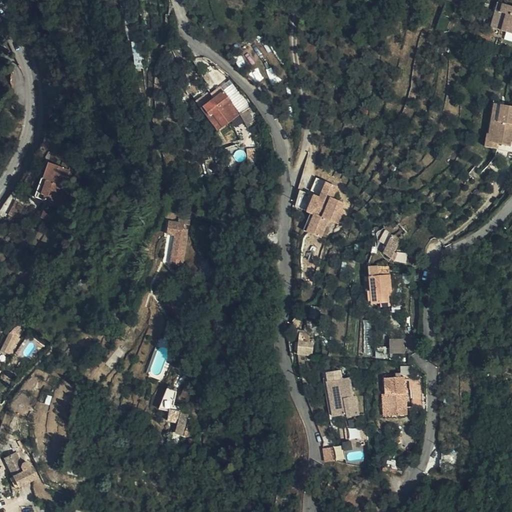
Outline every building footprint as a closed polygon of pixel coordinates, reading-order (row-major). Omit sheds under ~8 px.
[(482,16),(484,0),(477,0),(474,21),(486,23),(487,16),(482,16)] [(509,0),(484,0),(482,16),(487,16),(486,23),(511,28),(511,10),(511,11),(511,15),(508,14),(509,0)] [(215,100),(223,93),(219,89),(211,96),(215,100)] [(242,112),(223,93),(215,100),(202,113),(221,132),(242,112)] [(498,142),(493,142),(497,103),(494,103),(489,141),(488,150),(495,151),(499,151),(500,143),(498,142)] [(498,142),(500,143),(511,143),(511,105),(497,103),(493,142),(498,142)] [(45,181),(51,182),(60,159),(37,151),(23,186),(40,192),(45,181)] [(323,194),(320,200),(322,201),(317,213),(315,212),(313,214),(305,232),(320,238),(327,222),(337,226),(343,213),(340,213),(345,204),(333,198),(338,186),(317,176),(312,190),(323,194)] [(58,185),(51,182),(45,181),(40,192),(54,196),(58,185)] [(0,198),(0,203),(8,208),(14,194),(4,189),(0,198)] [(322,201),(320,200),(314,197),(308,212),(313,214),(315,212),(317,213),(322,201)] [(308,212),(303,209),(296,228),(305,232),(313,214),(308,212)] [(177,235),(178,227),(160,223),(158,234),(173,237),(172,241),(179,242),(180,235),(177,235)] [(407,232),(398,223),(394,227),(403,236),(407,232)] [(403,236),(394,227),(389,233),(393,235),(400,240),(400,239),(403,236)] [(402,241),(400,239),(400,240),(393,235),(389,242),(387,246),(396,251),(402,241)] [(395,260),(399,253),(396,251),(387,246),(386,246),(382,252),(395,260)] [(383,278),(371,278),(372,306),(388,306),(388,294),(394,294),(394,277),(383,278)] [(12,323),(4,350),(15,353),(23,326),(12,323)] [(300,339),(299,356),(314,357),(316,340),(309,340),(300,339)] [(405,353),(404,339),(391,340),(393,354),(405,353)] [(385,378),(385,397),(390,396),(390,417),(407,416),(404,382),(409,382),(409,391),(412,391),(422,391),(421,379),(411,379),(410,368),(401,368),(401,377),(385,378)] [(335,401),(336,417),(347,417),(347,421),(359,420),(357,399),(353,400),(351,380),(343,381),(342,373),(329,374),(331,400),(335,401)] [(422,400),(422,391),(412,391),(412,400),(422,400)] [(390,396),(385,397),(386,407),(382,407),(382,417),(390,417),(390,396)] [(161,408),(168,410),(175,411),(176,404),(170,403),(171,399),(163,397),(161,408)] [(175,423),(182,424),(184,417),(176,414),(177,412),(175,411),(168,410),(166,421),(175,423)] [(174,431),(180,432),(182,424),(175,423),(174,431)] [(366,440),(366,429),(357,430),(358,441),(366,440)] [(330,450),(340,447),(339,443),(337,437),(327,440),(330,450)] [(450,472),(454,455),(438,451),(436,460),(434,460),(432,468),(450,472)] [(29,473),(18,455),(8,461),(17,478),(13,480),(21,493),(42,481),(35,470),(29,473)]
